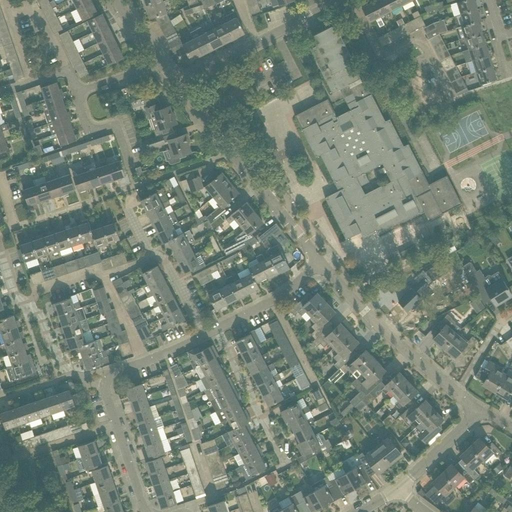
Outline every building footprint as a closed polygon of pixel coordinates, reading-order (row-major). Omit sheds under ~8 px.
[(93,1),(92,0),(72,0),(77,9),(93,1)] [(209,7),(205,0),(200,0),(205,9),(209,7)] [(380,17),(371,0),(367,2),(368,4),(362,8),(369,22),(380,17)] [(391,11),(385,0),(371,0),(380,17),(391,11)] [(401,6),(398,0),(385,0),(391,11),(401,6)] [(477,9),(473,0),(465,0),(457,3),(461,14),(477,9)] [(97,13),(96,10),(94,6),(95,6),(93,1),(77,9),(82,20),(97,13)] [(167,13),(163,2),(146,7),(150,19),(155,17),(167,13)] [(52,8),(49,3),(41,7),(43,12),(52,8)] [(260,11),(258,5),(249,9),(251,14),(260,11)] [(55,14),(54,12),(52,8),(43,12),(46,18),(55,14)] [(481,21),(477,9),(461,14),(464,25),(464,26),(478,21),(478,22),(481,21)] [(171,22),(167,13),(155,17),(160,27),(171,22)] [(109,24),(107,20),(105,21),(102,14),(93,18),(87,21),(93,32),(109,24)] [(421,16),(415,19),(420,28),(425,25),(421,16)] [(244,34),(240,25),(236,17),(225,23),(233,39),(244,34)] [(443,20),(433,23),(436,29),(425,34),(428,39),(434,37),(439,34),(447,31),(443,20)] [(481,33),(478,22),(478,21),(464,26),(464,25),(461,26),(465,38),(481,33)] [(162,33),(174,27),(171,22),(160,27),(162,33)] [(233,39),(225,23),(214,28),(223,45),(233,39)] [(436,29),(433,23),(423,28),(425,34),(436,29)] [(62,30),(60,24),(51,29),(54,34),(62,30)] [(113,36),(110,29),(111,29),(109,24),(93,32),(88,34),(91,40),(95,38),(98,43),(113,36)] [(409,33),(405,24),(399,27),(403,36),(409,33)] [(355,63),(339,34),(335,25),(312,36),(317,46),(310,50),(332,93),(340,89),(360,79),(353,64),(355,63)] [(165,38),(177,33),(174,27),(162,33),(165,38)] [(403,36),(399,27),(394,30),(398,39),(403,36)] [(223,45),(214,28),(204,34),(212,50),(223,45)] [(212,50),(204,34),(201,29),(198,31),(198,33),(199,36),(193,39),(201,56),(212,50)] [(70,36),(68,31),(59,35),(61,41),(70,36)] [(10,38),(8,32),(0,34),(0,37),(1,41),(10,38)] [(168,44),(179,38),(177,33),(165,38),(168,44)] [(485,44),(481,33),(465,38),(459,40),(461,45),(467,43),(469,50),(485,44)] [(388,44),(383,35),(377,38),(382,47),(388,44)] [(119,46),(117,42),(116,42),(113,36),(98,43),(103,54),(119,46)] [(434,50),(444,45),(442,40),(437,42),(434,37),(428,39),(431,45),(434,50)] [(182,44),(179,38),(168,44),(171,50),(182,44)] [(183,44),(182,44),(171,50),(174,55),(176,54),(180,61),(188,57),(190,61),(201,56),(193,39),(183,44)] [(489,56),(485,44),(469,50),(472,61),(489,56)] [(442,52),(447,50),(444,45),(434,50),(436,55),(439,61),(445,58),(442,52)] [(123,58),(120,51),(121,50),(119,46),(103,54),(108,65),(123,58)] [(78,52),(76,47),(67,51),(69,56),(78,52)] [(5,52),(7,58),(16,55),(14,49),(5,52)] [(81,58),(78,52),(69,56),(72,62),(81,58)] [(18,60),(16,55),(7,58),(9,64),(18,60)] [(472,61),(467,63),(470,74),(476,72),(492,67),(489,56),(472,61)] [(450,69),(455,66),(453,61),(448,64),(445,58),(439,61),(442,67),(445,72),(450,69)] [(24,77),(20,66),(11,69),(5,71),(7,76),(13,75),(15,80),(24,77)] [(453,74),(458,71),(455,66),(450,69),(445,72),(447,77),(450,82),(455,79),(453,74)] [(496,79),(492,67),(476,72),(480,84),(481,87),(494,83),(493,80),(496,79)] [(89,74),(86,69),(77,73),(80,78),(89,74)] [(428,221),(461,204),(447,176),(429,185),(422,172),(407,144),(403,146),(389,119),(385,121),(371,94),(364,81),(362,82),(360,79),(340,89),(350,110),(350,111),(337,118),(334,113),(335,113),(328,99),(294,116),(316,158),(320,155),(338,191),(325,198),(338,225),(346,240),(360,233),(363,239),(377,232),(378,235),(420,214),(424,211),(428,221)] [(456,94),(467,88),(464,83),(459,86),(455,79),(450,82),(453,88),(456,94)] [(63,93),(61,89),(59,90),(56,83),(41,88),(45,99),(63,93)] [(124,99),(130,97),(127,87),(121,89),(124,99)] [(26,106),(21,91),(16,93),(21,108),(26,106)] [(64,106),(62,99),(64,98),(63,93),(45,99),(40,101),(44,112),(49,111),(64,106)] [(18,108),(13,94),(8,96),(13,109),(18,108)] [(177,124),(173,112),(171,113),(169,107),(161,109),(159,103),(146,108),(149,119),(156,116),(160,128),(153,130),(156,137),(162,136),(162,135),(173,131),(171,126),(177,124)] [(29,115),(26,106),(21,108),(24,117),(29,115)] [(71,116),(69,112),(67,112),(64,106),(49,111),(44,112),(48,124),(71,116)] [(72,121),(71,116),(48,124),(52,135),(56,134),(72,128),(70,122),(72,121)] [(10,136),(7,124),(5,125),(0,126),(0,138),(4,138),(10,136)] [(74,135),(72,128),(56,134),(60,145),(78,139),(77,134),(74,135)] [(187,134),(177,137),(167,141),(170,149),(168,150),(171,158),(169,160),(169,162),(169,163),(171,164),(179,162),(180,160),(179,157),(191,153),(187,142),(189,141),(187,134)] [(165,144),(162,136),(156,137),(145,141),(148,150),(165,144)] [(76,146),(61,151),(63,156),(78,151),(76,146)] [(113,182),(108,165),(106,161),(102,163),(103,166),(96,169),(102,184),(108,182),(109,183),(113,182)] [(119,161),(110,164),(108,165),(113,182),(118,180),(118,179),(124,176),(119,161)] [(149,170),(142,172),(140,167),(135,169),(138,177),(150,173),(149,170)] [(91,189),(85,172),(84,168),(77,170),(79,175),(73,176),(76,183),(79,192),(85,189),(86,191),(91,189)] [(102,184),(96,169),(85,172),(91,189),(95,188),(95,186),(102,184)] [(213,197),(230,183),(222,173),(205,187),(213,197)] [(74,190),(71,181),(69,175),(58,179),(63,195),(68,194),(68,192),(74,190)] [(175,176),(168,179),(172,187),(179,183),(175,176)] [(52,198),(46,182),(44,177),(33,181),(35,186),(41,203),(45,202),(45,200),(52,198)] [(199,177),(187,181),(191,192),(202,188),(199,177)] [(63,195),(58,179),(46,182),(52,198),(58,196),(59,197),(63,195)] [(238,193),(230,183),(213,197),(218,202),(215,204),(219,209),(238,193)] [(41,203),(35,186),(23,190),(28,206),(35,203),(36,205),(41,203)] [(161,204),(168,200),(162,190),(155,193),(141,201),(146,212),(161,204)] [(164,209),(168,207),(170,206),(170,204),(168,200),(161,204),(146,212),(152,222),(167,215),(164,209)] [(240,225),(254,213),(246,203),(226,220),(229,224),(235,219),(240,225)] [(210,224),(220,216),(222,215),(217,209),(207,217),(205,216),(203,217),(199,209),(195,212),(197,217),(201,224),(204,222),(208,220),(210,224)] [(172,212),(167,215),(152,222),(157,233),(172,225),(169,220),(175,216),(172,212)] [(262,223),(254,213),(240,225),(244,230),(238,235),(242,240),(262,223)] [(224,222),(220,216),(210,224),(212,228),(214,231),(224,222)] [(91,231),(88,222),(87,220),(81,222),(82,224),(77,226),(82,243),(93,239),(94,239),(91,231)] [(108,225),(102,227),(108,243),(119,239),(114,223),(113,223),(112,220),(107,222),(108,225)] [(177,236),(175,230),(181,227),(178,222),(172,225),(157,233),(163,244),(168,241),(177,236)] [(82,243),(77,226),(76,224),(64,227),(65,230),(71,246),(82,243)] [(108,243),(102,227),(101,224),(96,226),(96,229),(91,231),(94,239),(93,239),(96,247),(108,243)] [(71,246),(65,230),(64,227),(58,229),(59,232),(54,234),(59,250),(71,246)] [(186,238),(192,235),(190,230),(183,233),(177,236),(168,241),(173,252),(189,244),(186,238)] [(262,243),(272,235),(268,230),(258,238),(262,243)] [(59,250),(54,234),(53,231),(47,233),(48,236),(43,238),(48,254),(59,250)] [(48,254),(43,238),(42,235),(36,237),(37,240),(31,242),(37,258),(48,254)] [(251,247),(257,242),(254,237),(248,243),(251,247)] [(37,258),(31,242),(30,239),(24,241),(25,244),(19,246),(25,262),(37,258)] [(241,248),(242,247),(244,246),(240,241),(223,249),(226,255),(241,248)] [(220,251),(217,243),(212,245),(216,253),(220,251)] [(244,252),(251,247),(248,243),(244,246),(242,247),(241,248),(244,252)] [(194,254),(189,244),(173,252),(179,262),(194,254)] [(282,273),(290,269),(277,245),(266,250),(270,257),(277,272),(279,275),(279,274),(278,273),(281,272),(282,273)] [(410,257),(417,253),(414,247),(407,250),(410,257)] [(96,253),(92,254),(95,264),(101,262),(102,262),(101,260),(98,252),(96,253)] [(199,252),(194,254),(179,262),(184,273),(193,269),(194,272),(206,266),(199,252)] [(124,253),(118,255),(121,265),(127,263),(124,253)] [(237,253),(229,257),(231,261),(239,257),(237,253)] [(277,272),(270,257),(265,259),(263,255),(261,254),(256,257),(259,263),(267,277),(267,279),(271,277),(271,278),(279,275),(277,272)] [(112,257),(101,260),(102,262),(101,262),(104,271),(115,267),(112,257)] [(81,258),(75,260),(79,270),(85,268),(81,258)] [(75,260),(69,262),(73,272),(79,270),(75,260)] [(267,277),(259,263),(248,268),(251,273),(256,283),(267,277)] [(508,288),(502,279),(495,283),(491,276),(490,275),(484,278),(479,270),(476,272),(470,263),(463,267),(468,277),(478,296),(484,304),(491,300),(494,305),(495,307),(501,303),(511,296),(511,295),(508,290),(509,289),(508,288)] [(215,264),(208,268),(211,274),(218,270),(215,264)] [(445,274),(438,264),(426,272),(432,282),(445,274)] [(59,265),(53,267),(56,278),(62,275),(59,265)] [(142,273),(147,282),(148,284),(163,277),(157,266),(142,273)] [(56,278),(53,267),(41,271),(45,281),(56,278)] [(458,267),(447,273),(455,289),(466,284),(458,267)] [(194,282),(211,274),(208,268),(192,276),(194,282)] [(251,273),(248,268),(238,274),(240,279),(248,294),(259,288),(256,283),(251,273)] [(405,295),(398,302),(407,311),(415,304),(420,299),(423,296),(421,293),(431,283),(432,282),(426,272),(425,272),(423,270),(416,276),(418,278),(416,280),(415,280),(418,283),(405,295)] [(45,281),(41,271),(30,275),(33,285),(45,281)] [(248,294),(240,279),(234,282),(232,276),(227,278),(230,284),(237,299),(248,294)] [(168,287),(163,277),(148,284),(153,295),(168,287)] [(129,294),(127,289),(123,283),(114,288),(120,299),(129,294)] [(237,299),(230,284),(219,290),(227,305),(237,299)] [(107,299),(103,287),(93,291),(95,297),(98,296),(100,301),(107,299)] [(174,298),(168,287),(153,295),(157,302),(154,303),(153,306),(154,308),(159,306),(174,298)] [(227,305),(219,290),(208,295),(216,310),(227,305)] [(136,304),(133,297),(131,293),(129,294),(120,299),(125,309),(136,304)] [(311,317),(326,303),(317,293),(306,303),(302,299),(290,311),(294,315),(298,312),(301,316),(306,312),(311,317)] [(179,309),(174,298),(159,306),(162,312),(157,314),(156,315),(159,319),(179,309)] [(79,302),(73,304),(71,299),(52,305),(54,311),(57,310),(58,315),(74,310),(81,308),(79,302)] [(100,301),(97,302),(100,314),(104,312),(111,310),(107,299),(100,301)] [(335,312),(326,303),(311,317),(316,322),(311,327),(315,330),(311,334),(315,339),(327,327),(323,323),(335,312)] [(142,314),(136,304),(125,309),(131,320),(142,314)] [(116,315),(114,309),(111,310),(104,312),(106,318),(116,315)] [(185,320),(179,309),(159,319),(164,330),(185,320)] [(80,315),(77,316),(74,310),(58,315),(58,316),(56,316),(58,322),(60,321),(62,327),(78,321),(82,320),(80,315)] [(148,325),(145,318),(144,319),(142,314),(131,320),(136,331),(145,326),(148,325)] [(456,322),(452,319),(447,314),(443,319),(436,326),(441,330),(433,339),(444,349),(456,335),(461,329),(455,324),(456,322)] [(13,315),(4,318),(0,319),(0,332),(1,332),(17,327),(20,326),(18,320),(15,321),(13,315)] [(118,321),(116,315),(106,318),(108,324),(118,321)] [(62,327),(60,328),(61,334),(64,333),(66,338),(90,330),(86,318),(82,320),(78,321),(62,327)] [(119,325),(118,321),(108,324),(110,329),(119,325)] [(270,330),(279,325),(277,321),(268,325),(270,330)] [(333,348),(349,333),(340,324),(332,332),(327,327),(315,339),(312,342),(316,347),(320,344),(323,348),(328,343),(333,348)] [(146,328),(145,326),(136,331),(143,344),(150,341),(148,338),(151,337),(146,328)] [(19,333),(17,327),(1,332),(5,344),(21,338),(24,337),(22,332),(19,333)] [(94,341),(90,330),(66,338),(63,339),(65,345),(68,344),(70,350),(76,348),(79,347),(86,344),(94,341)] [(127,336),(125,330),(122,331),(122,332),(115,334),(117,339),(127,336)] [(261,343),(259,339),(254,330),(249,333),(249,334),(235,342),(241,353),(256,345),(261,343)] [(358,343),(349,333),(333,348),(338,353),(333,358),(337,362),(334,365),(338,369),(339,368),(356,353),(352,349),(358,343)] [(477,341),(472,337),(468,341),(464,337),(462,340),(456,335),(444,349),(454,358),(462,349),(467,353),(477,341)] [(23,344),(21,338),(5,344),(9,355),(25,350),(28,349),(26,343),(23,344)] [(279,347),(288,342),(286,338),(277,343),(279,347)] [(102,347),(97,348),(95,341),(94,341),(86,344),(79,347),(76,348),(80,359),(99,353),(103,351),(102,347)] [(291,347),(288,342),(279,347),(282,352),(291,347)] [(511,349),(508,344),(502,348),(511,362),(511,349)] [(261,356),(256,345),(241,353),(246,363),(261,356)] [(216,353),(212,346),(200,352),(197,347),(188,352),(192,362),(197,359),(200,366),(215,358),(216,357),(214,354),(216,353)] [(132,353),(130,347),(120,350),(122,356),(132,353)] [(27,355),(25,350),(9,355),(12,367),(29,361),(31,360),(30,354),(27,355)] [(363,373),(375,361),(366,351),(347,368),(352,373),(358,368),(363,373)] [(108,362),(107,357),(101,359),(99,353),(80,359),(82,365),(84,364),(86,370),(108,362)] [(266,367),(263,361),(269,358),(267,353),(261,356),(246,363),(252,374),(266,367)] [(221,369),(215,358),(200,366),(195,368),(201,379),(205,376),(221,369)] [(290,368),(299,364),(297,359),(288,364),(290,368)] [(31,360),(29,361),(12,367),(16,378),(33,373),(32,372),(35,372),(33,366),(31,360)] [(369,393),(376,386),(373,383),(385,371),(375,361),(363,373),(357,378),(362,383),(361,391),(350,401),(351,403),(340,413),(344,417),(361,400),(369,393)] [(480,370),(475,377),(484,382),(483,385),(495,392),(505,375),(497,370),(499,368),(498,367),(489,362),(485,370),(483,369),(482,371),(480,370)] [(182,375),(176,364),(170,367),(174,379),(182,375)] [(272,364),(266,367),(252,374),(257,385),(278,374),(272,364)] [(301,368),(299,364),(290,368),(293,373),(301,368)] [(339,368),(338,369),(328,379),(333,384),(344,374),(339,368)] [(226,379),(221,369),(205,376),(201,379),(206,389),(211,387),(226,379)] [(394,395),(408,382),(399,373),(385,386),(386,386),(381,390),(385,394),(389,391),(394,395)] [(277,388),(274,382),(281,379),(279,374),(278,374),(257,385),(262,396),(277,388)] [(511,379),(505,375),(495,392),(507,399),(511,390),(511,379)] [(173,386),(170,377),(165,379),(168,388),(173,386)] [(233,386),(229,378),(226,379),(211,387),(204,391),(207,396),(213,393),(216,398),(233,389),(231,387),(233,386)] [(301,389),(310,385),(307,380),(299,385),(301,389)] [(417,392),(408,382),(394,395),(399,401),(395,404),(399,408),(402,405),(403,405),(417,392)] [(126,389),(130,401),(145,396),(142,384),(126,389)] [(283,399),(277,388),(262,396),(268,406),(283,399)] [(237,401),(240,399),(239,399),(238,400),(236,397),(238,396),(234,389),(233,389),(216,398),(222,409),(237,401)] [(318,389),(313,391),(311,393),(315,401),(323,398),(318,389)] [(69,390),(57,394),(63,410),(74,406),(69,390)] [(375,398),(369,393),(361,400),(367,406),(375,398)] [(63,410),(57,394),(46,398),(51,414),(63,410)] [(149,407),(145,396),(130,401),(133,412),(149,407)] [(51,414),(46,398),(35,402),(40,418),(51,414)] [(419,424),(434,410),(425,400),(416,409),(412,405),(400,416),(404,421),(407,418),(411,422),(414,418),(419,424)] [(227,419),(242,411),(237,401),(222,409),(215,412),(221,423),(222,422),(227,419)] [(40,418),(35,402),(23,406),(29,422),(40,418)] [(308,406),(301,410),(298,403),(280,412),(286,423),(288,422),(303,414),(310,411),(308,406)] [(328,407),(325,403),(317,407),(320,411),(328,407)] [(29,422),(23,406),(12,409),(17,425),(29,422)] [(153,418),(149,407),(133,412),(137,424),(153,418)] [(17,425),(12,409),(0,413),(6,429),(17,425)] [(246,423),(251,421),(250,420),(249,421),(248,418),(249,418),(245,410),(242,411),(227,419),(222,422),(224,426),(229,423),(232,430),(233,430),(246,423)] [(419,424),(416,427),(420,432),(424,436),(421,439),(426,444),(438,432),(441,429),(437,425),(443,419),(434,410),(419,424)] [(312,418),(307,421),(303,414),(288,422),(294,433),(309,425),(314,422),(312,418)] [(381,422),(387,428),(395,420),(390,414),(381,422)] [(157,430),(153,418),(137,424),(141,435),(157,430)] [(331,427),(339,423),(337,418),(329,422),(331,427)] [(78,432),(75,423),(69,425),(72,434),(78,432)] [(250,430),(246,423),(233,430),(232,430),(224,434),(226,439),(231,436),(234,443),(249,435),(252,433),(250,434),(249,431),(250,430)] [(72,434),(69,425),(62,427),(65,437),(72,434)] [(199,432),(197,425),(190,427),(193,434),(199,432)] [(314,435),(309,425),(294,433),(299,443),(314,435)] [(161,441),(157,430),(141,435),(145,446),(161,441)] [(404,449),(389,430),(384,434),(387,438),(376,447),(390,464),(401,455),(398,451),(402,447),(404,449)] [(54,440),(51,431),(45,433),(48,442),(54,440)] [(201,438),(199,432),(193,434),(195,440),(201,438)] [(48,442),(45,433),(39,435),(43,444),(48,442)] [(323,451),(320,446),(323,445),(325,440),(323,435),(318,434),(314,435),(299,443),(297,445),(302,455),(307,453),(309,458),(307,459),(308,459),(315,456),(317,455),(322,452),(323,451)] [(254,446),(254,445),(249,435),(234,443),(239,453),(254,446)] [(31,448),(28,438),(22,440),(26,450),(31,448)] [(502,453),(492,442),(487,447),(479,438),(470,447),(482,460),(485,463),(494,455),(497,458),(502,453)] [(214,439),(201,444),(203,450),(216,445),(214,439)] [(26,450),(22,440),(17,442),(20,452),(26,450)] [(98,453),(96,446),(94,441),(78,446),(82,458),(98,453)] [(165,453),(161,441),(145,446),(149,458),(165,453)] [(261,452),(257,444),(254,445),(254,446),(239,453),(234,456),(239,467),(245,464),(260,456),(263,455),(262,454),(261,455),(260,453),(261,452)] [(218,451),(216,445),(203,450),(205,455),(218,451)] [(390,464),(376,447),(364,456),(362,452),(357,456),(362,464),(368,475),(375,469),(378,474),(390,464)] [(473,468),(482,460),(470,447),(460,456),(462,458),(458,463),(474,479),(479,475),(473,468)] [(220,456),(218,451),(205,455),(206,461),(220,456)] [(317,455),(315,456),(317,460),(320,459),(323,457),(325,456),(322,452),(317,455)] [(102,464),(98,453),(82,458),(86,470),(102,464)] [(193,459),(191,453),(182,456),(184,462),(193,459)] [(222,462),(220,457),(220,456),(206,461),(208,466),(218,463),(222,462)] [(265,467),(260,456),(245,464),(239,467),(235,469),(238,474),(241,472),(246,481),(252,478),(251,475),(265,467)] [(161,457),(155,459),(145,462),(149,474),(165,469),(161,457)] [(195,465),(193,459),(184,462),(186,468),(195,465)] [(224,468),(222,462),(218,463),(208,466),(210,472),(220,469),(224,468)] [(369,477),(368,475),(362,464),(351,470),(347,462),(341,466),(346,473),(354,489),(360,486),(359,483),(362,482),(363,485),(371,480),(369,477)] [(474,479),(458,463),(454,467),(452,465),(442,474),(454,486),(463,478),(469,484),(474,479)] [(108,465),(98,469),(92,471),(96,482),(111,477),(108,465)] [(169,480),(165,469),(149,474),(153,485),(169,480)] [(222,474),(220,469),(210,472),(212,478),(222,474)] [(274,472),(266,477),(272,486),(279,481),(274,472)] [(228,479),(226,473),(222,474),(212,478),(214,484),(223,481),(228,479)] [(354,489),(346,473),(335,479),(337,482),(332,485),(339,498),(346,494),(345,492),(347,490),(348,492),(354,489)] [(449,491),(454,486),(442,474),(433,482),(437,487),(432,492),(441,502),(442,502),(446,506),(455,498),(449,491)] [(200,482),(198,476),(189,479),(191,485),(200,482)] [(115,488),(111,477),(96,482),(99,494),(115,488)] [(314,491),(323,507),(329,503),(327,501),(330,500),(331,503),(339,498),(332,485),(327,477),(311,486),(314,491)] [(169,480),(153,485),(157,497),(173,491),(169,480)] [(225,487),(223,481),(214,484),(216,490),(225,487)] [(204,493),(200,482),(191,485),(195,496),(204,493)] [(119,500),(115,488),(99,494),(103,505),(119,500)] [(323,507),(314,491),(308,494),(305,488),(295,494),(300,503),(300,504),(304,511),(314,511),(313,509),(315,508),(317,510),(323,507)] [(488,492),(496,498),(499,494),(492,488),(488,492)] [(177,503),(173,494),(173,491),(157,497),(161,508),(177,503)] [(250,505),(248,499),(246,493),(237,496),(237,497),(241,508),(250,505)] [(304,511),(300,504),(300,503),(295,494),(278,503),(279,504),(283,511),(304,511)] [(506,500),(499,494),(496,498),(503,504),(506,500)] [(121,511),(123,511),(121,504),(119,500),(103,505),(97,507),(98,511),(121,511)] [(227,511),(225,504),(223,501),(207,506),(209,511),(227,511)]
